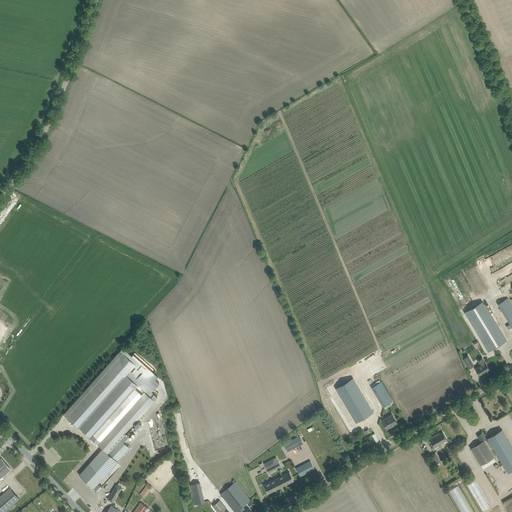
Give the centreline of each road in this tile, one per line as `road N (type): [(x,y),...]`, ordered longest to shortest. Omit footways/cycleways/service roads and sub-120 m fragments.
road 1 (unclassified): [(276,511),(511,375)]
road 2 (unclassified): [(0,198),(52,115),(93,0)]
